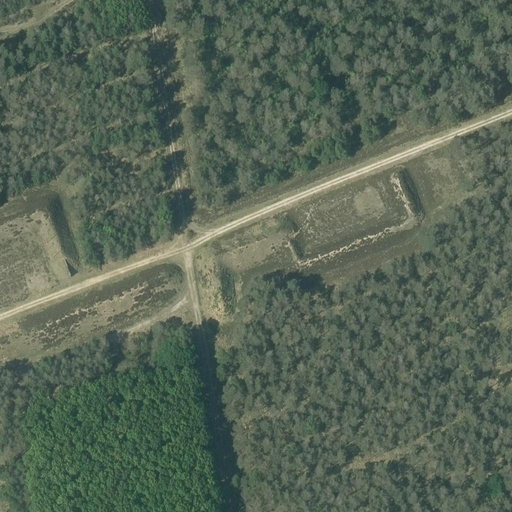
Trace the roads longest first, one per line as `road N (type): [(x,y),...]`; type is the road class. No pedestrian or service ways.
road 1 (track): [(0,318),(511,112)]
road 2 (track): [(148,0),(228,511)]
